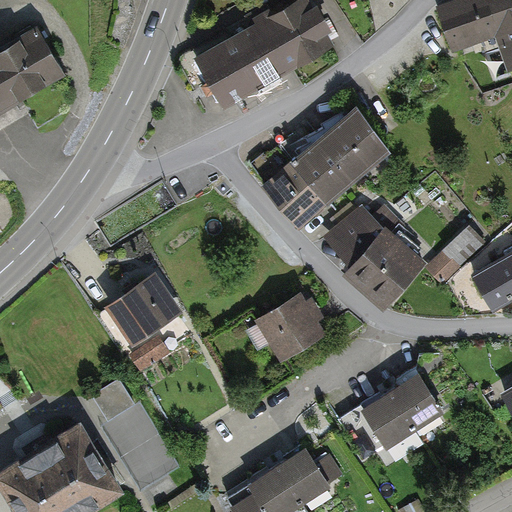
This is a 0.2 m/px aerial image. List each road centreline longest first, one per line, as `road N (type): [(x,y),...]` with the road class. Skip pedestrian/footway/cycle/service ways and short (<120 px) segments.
road 1 (residential): [(215,145),(285,228),(383,319),(438,330),(511,325)]
road 2 (residential): [(427,0),(335,80),(215,145)]
road 3 (primary): [(170,0),(96,161)]
road 4 (primary): [(96,161),(0,273)]
road 5 (residential): [(215,145),(131,174),(96,161)]
